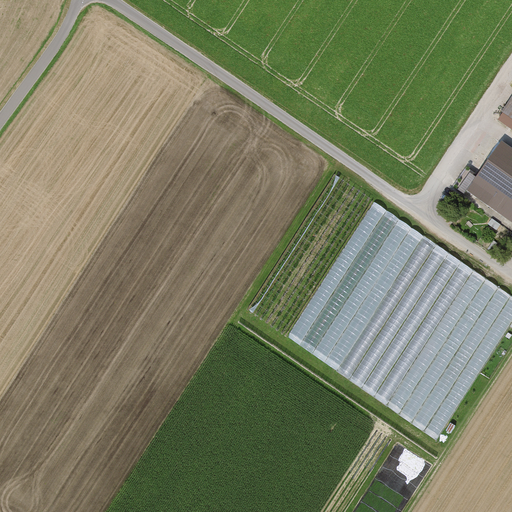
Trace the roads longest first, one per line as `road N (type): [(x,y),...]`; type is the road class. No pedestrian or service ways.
road 1 (track): [(511,276),(110,0)]
road 2 (track): [(511,62),(416,208)]
road 3 (unclassified): [(78,0),(0,123)]
